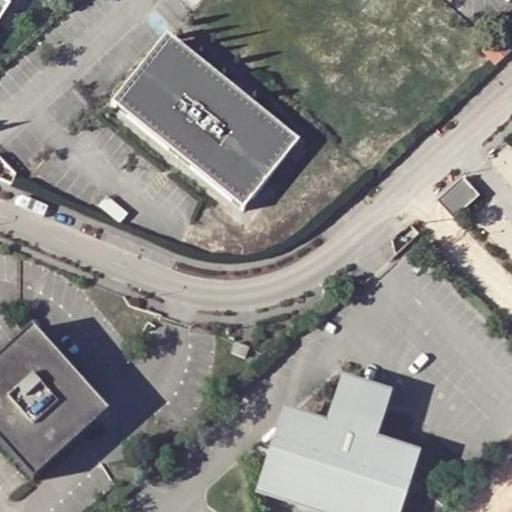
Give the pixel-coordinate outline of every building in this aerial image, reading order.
[(165,50),(112,113),(239,219),(292,157),(165,50)] [(511,65),(511,63),(501,52),(485,66),(499,77),(511,65)] [(462,187),(436,209),(453,226),(477,203),(462,187)] [(94,401),(37,336),(0,367),(0,448),(34,485),(95,431),(94,401)] [(250,355),(237,349),(233,359),(246,365),(250,355)] [(326,421),(282,406),(258,482),(351,511),(400,511),(420,451),(377,437),(389,399),(339,382),(326,421)] [(110,419),(94,401),(95,431),(110,419)]
